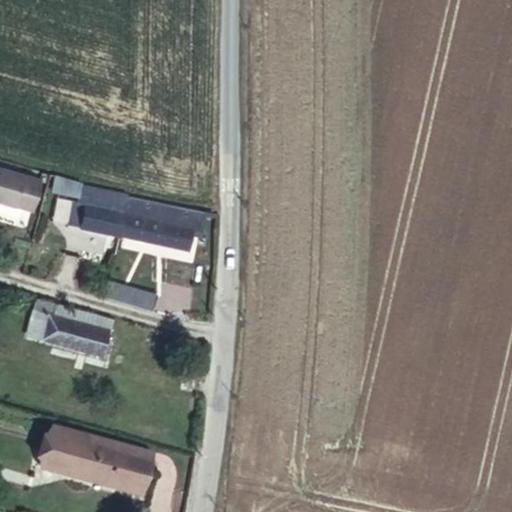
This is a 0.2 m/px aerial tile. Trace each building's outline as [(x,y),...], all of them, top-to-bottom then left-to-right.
[(0,172),(0,197),(34,207),(40,186),(0,172)] [(138,194),(64,173),(60,189),(93,196),(91,204),(80,202),(74,225),(127,236),(138,194)] [(138,194),(127,236),(187,247),(190,231),(191,222),(159,215),(163,200),(138,194)] [(191,222),(190,231),(205,234),(211,216),(211,214),(163,200),(159,215),(191,222)] [(163,297),(113,282),(109,298),(159,313),(163,297)] [(110,326),(60,312),(51,342),(102,356),(110,326)] [(41,469),(141,498),(154,456),(56,426),(41,469)]
